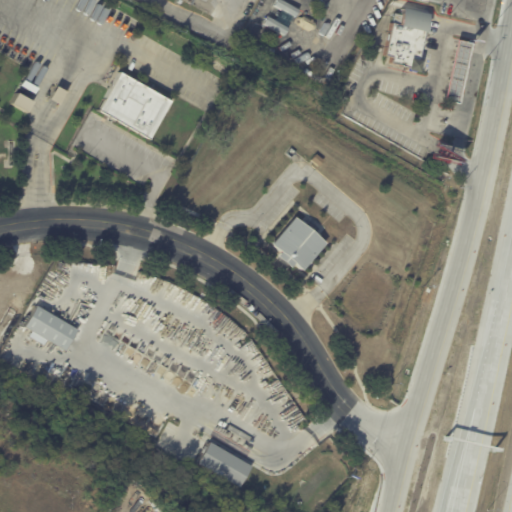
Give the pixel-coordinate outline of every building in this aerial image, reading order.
[(276,0),(286,0),(300,8),(295,17),(294,16),(288,26),(289,27),(284,36),(263,24),(276,0)] [(422,61),(420,70),(409,67),(409,66),(391,61),(393,55),(385,53),(394,11),(402,13),(404,5),(432,12),(428,30),(425,29),(419,53),(421,54),(419,59),(423,59),(422,61)] [(460,103),(446,100),(459,40),(473,43),(460,103)] [(119,71),(170,100),(148,139),(97,110),(119,71)] [(40,88),(37,94),(22,86),(25,79),(40,88)] [(62,104),(52,99),(59,86),(69,91),(62,104)] [(32,102),(26,112),(10,103),(16,93),(32,102)] [(269,244),(278,251),(274,256),(287,267),(291,262),(300,270),(323,242),(292,216),(269,244)] [(22,327),(30,330),(27,336),(42,344),(44,340),(64,349),(74,326),(32,306),(22,327)] [(247,465),(205,442),(193,463),(234,486),(247,465)]
